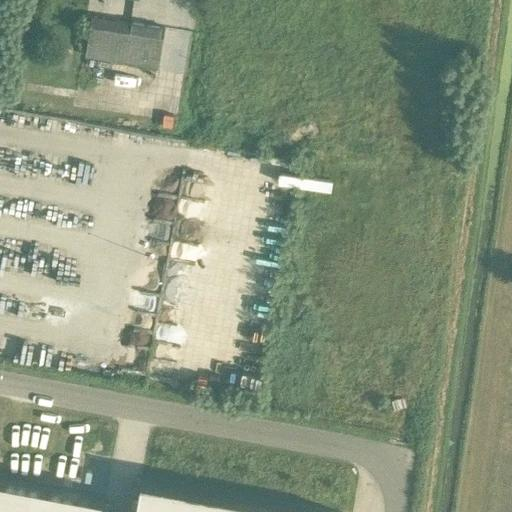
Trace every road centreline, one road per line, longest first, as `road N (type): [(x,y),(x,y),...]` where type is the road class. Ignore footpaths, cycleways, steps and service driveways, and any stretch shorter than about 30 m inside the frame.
road 1 (unclassified): [(393,511),(401,461),(0,383)]
road 2 (track): [(459,511),(511,149)]
